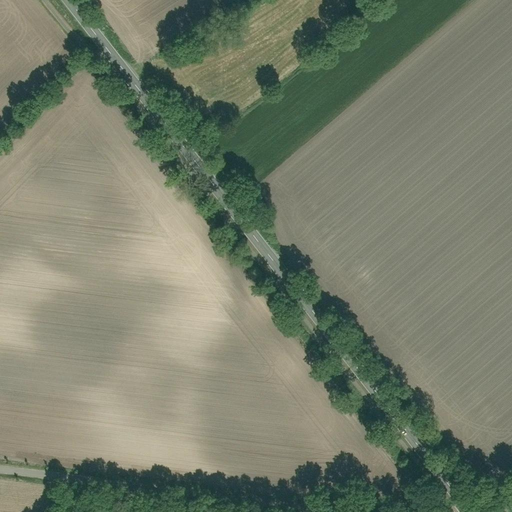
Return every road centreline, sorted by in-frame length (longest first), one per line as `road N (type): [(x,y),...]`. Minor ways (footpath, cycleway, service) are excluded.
road 1 (secondary): [(468,511),(65,0)]
road 2 (residential): [(413,511),(0,462)]
road 3 (track): [(250,0),(131,86)]
